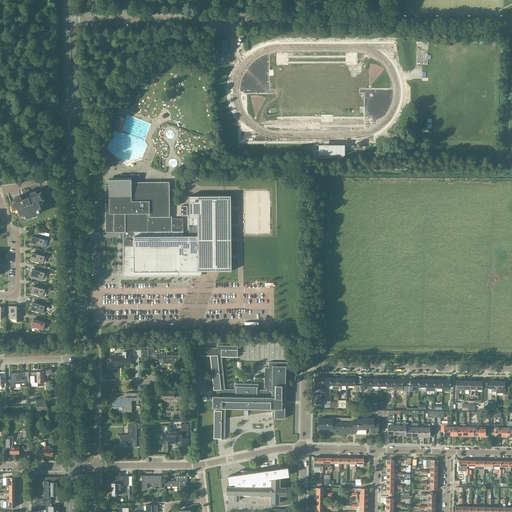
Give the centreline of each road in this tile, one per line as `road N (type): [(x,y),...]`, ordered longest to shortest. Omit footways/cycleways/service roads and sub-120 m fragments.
road 1 (unclassified): [(302,448),(304,364),(511,368)]
road 2 (tertiary): [(71,358),(68,131)]
road 3 (unclassified): [(288,18),(65,19)]
